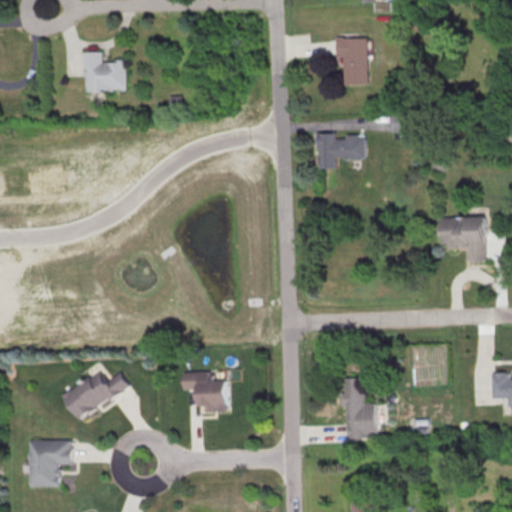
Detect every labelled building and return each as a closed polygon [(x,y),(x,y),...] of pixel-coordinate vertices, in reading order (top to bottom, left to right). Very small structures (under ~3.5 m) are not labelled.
[(334,38),(365,37),(367,83),(343,84),(342,56),(335,56),(335,47),(334,38)] [(83,51),(101,51),(102,61),(112,61),(112,59),(125,58),(126,89),(112,89),(112,91),(86,91),(86,76),(83,76),(83,51)] [(390,114),(406,114),(406,132),(390,131),(390,123),(390,114)] [(316,132),(334,132),(334,139),(345,138),(345,134),(357,134),(357,138),(364,138),(365,158),(362,158),(360,160),(344,160),(341,157),(335,157),(335,172),(317,173),(316,132)] [(439,218),(484,217),(485,260),(465,260),(465,248),(439,248),(439,218)] [(63,395),(80,418),(108,397),(110,400),(131,385),(120,370),(107,379),(102,372),(101,373),(99,371),(89,378),(89,377),(63,395)] [(183,372),(209,371),(209,374),(214,374),(214,380),(227,379),(228,411),(207,412),(207,406),(199,406),(198,388),(184,388),(183,372)] [(511,415),(510,415),(510,406),(507,406),(506,397),(490,397),(490,372),(508,372),(508,378),(511,378),(511,415)] [(343,378),(362,378),(363,403),(373,403),(374,436),(346,438),(346,431),(345,405),(339,405),(339,392),(344,392),(343,378)] [(30,439),(30,486),(59,486),(59,476),(61,476),(61,468),(59,468),(59,464),(72,464),(72,440),(30,439)] [(349,511),(349,502),(373,501),(373,511),(349,511)]
